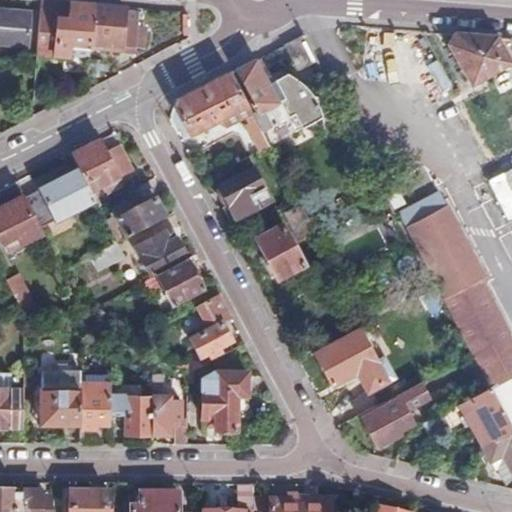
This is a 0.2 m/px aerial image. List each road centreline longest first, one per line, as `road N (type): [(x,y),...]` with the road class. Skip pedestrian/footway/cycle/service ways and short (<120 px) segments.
road 1 (unclassified): [(132,101),(312,451)]
road 2 (unclassified): [(312,451),(281,467),(0,466)]
road 3 (unclassified): [(511,509),(342,468),(312,451)]
road 4 (residential): [(306,0),(511,14)]
road 5 (unclassified): [(0,167),(132,101)]
road 6 (unclassified): [(132,101),(220,46),(242,15)]
